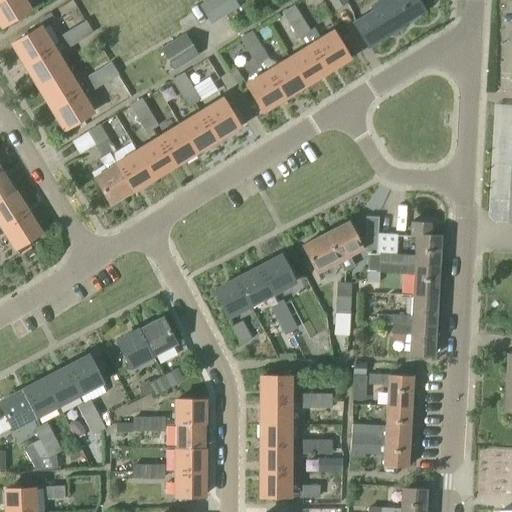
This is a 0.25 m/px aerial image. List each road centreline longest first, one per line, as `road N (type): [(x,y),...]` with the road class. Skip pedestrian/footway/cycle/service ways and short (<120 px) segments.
road 1 (residential): [(448,511),(463,180)]
road 2 (residential): [(229,511),(221,374),(149,229)]
road 3 (residential): [(149,229),(345,111)]
road 4 (residential): [(94,262),(0,116)]
road 5 (residential): [(463,180),(398,178),(376,166),(345,111)]
road 6 (residential): [(345,111),(473,34)]
road 7 (residential): [(463,180),(473,34)]
